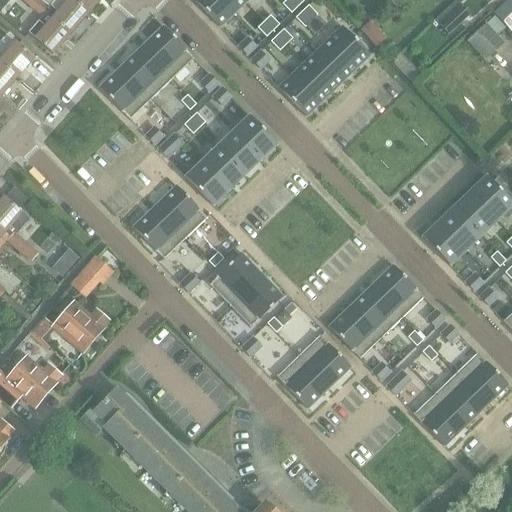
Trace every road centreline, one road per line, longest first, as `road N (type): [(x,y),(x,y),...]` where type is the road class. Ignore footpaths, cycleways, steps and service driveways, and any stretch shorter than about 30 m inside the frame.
road 1 (residential): [(0,480),(166,298)]
road 2 (residential): [(321,461),(166,298)]
road 3 (residential): [(304,147),(163,0)]
road 4 (residential): [(15,137),(136,0)]
road 5 (residential): [(511,362),(392,238)]
road 6 (residential): [(392,238),(304,147)]
road 7 (residential): [(166,298),(82,206)]
